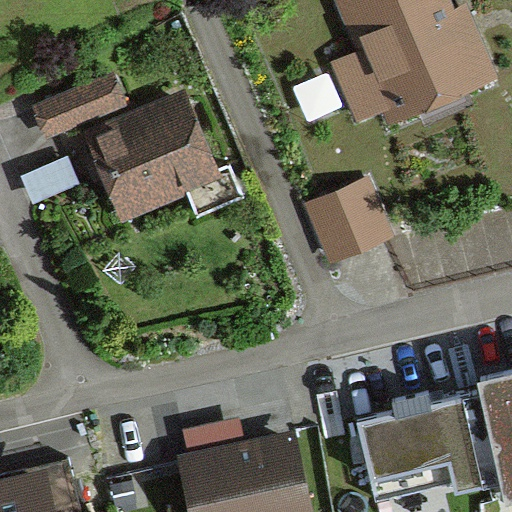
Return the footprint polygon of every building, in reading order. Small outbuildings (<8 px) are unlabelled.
[(481,70),(468,38),(456,43),(437,0),(355,0),(342,6),(361,51),(332,63),(355,118),(384,105),(386,110),(481,70)] [(44,134),(97,112),(86,86),(33,108),(44,134)] [(206,175),(205,173),(175,101),(92,136),(123,210),(206,175)] [(511,352),(482,360),(511,495),(511,352)] [(458,471),(460,480),(484,474),(462,386),(427,394),(424,384),(398,390),(401,399),(363,408),(382,489),(458,471)] [(298,511),(283,440),(185,462),(195,511),(298,511)] [(0,485),(0,511),(48,511),(40,476),(0,485)]
